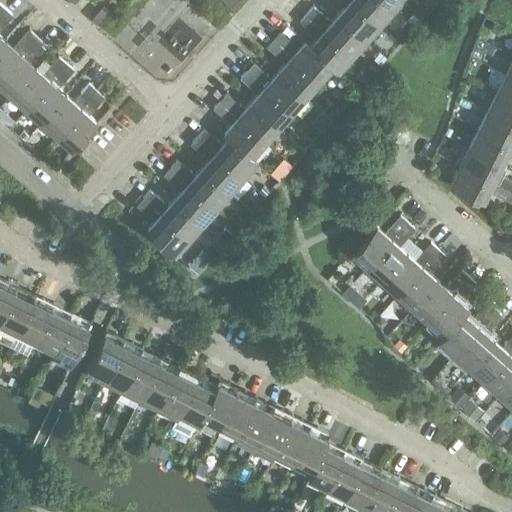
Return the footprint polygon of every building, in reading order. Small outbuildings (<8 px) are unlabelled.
[(379,22),(354,0),(339,0),(345,4),(338,12),(366,37),(379,22)] [(393,7),(385,0),(354,0),(379,22),(393,7)] [(103,4),(92,17),(98,23),(99,23),(110,10),(103,4)] [(366,37),(338,12),(331,20),(314,4),(306,12),(352,53),(366,37)] [(6,7),(0,13),(0,44),(6,38),(0,32),(0,29),(14,13),(6,7)] [(352,53),(306,12),(300,19),(317,35),(311,42),(306,39),(334,64),(334,63),(339,67),(352,53)] [(6,38),(0,44),(0,75),(37,34),(29,26),(13,44),(6,38)] [(334,64),(306,39),(299,46),(282,30),(275,38),(320,79),(334,64)] [(37,34),(0,75),(0,84),(11,94),(36,65),(28,58),(44,40),(37,34)] [(320,79),(275,38),(268,46),(286,61),(279,69),(306,94),(320,79)] [(36,65),(11,94),(26,107),(68,61),(60,54),(44,72),(36,65)] [(68,61),(26,107),(41,121),(67,92),(59,85),(75,68),(68,61)] [(306,94),(279,69),(272,77),(254,61),(247,69),(293,109),(306,94)] [(293,109),(247,69),(241,76),(259,92),(252,100),(279,125),(293,109)] [(511,75),(505,72),(496,90),(511,98),(511,75)] [(354,81),(360,87),(366,79),(360,74),(354,81)] [(67,92),(41,121),(57,135),(98,88),(90,81),(74,99),(67,92)] [(98,88),(57,135),(72,149),(98,120),(89,112),(105,95),(98,88)] [(511,98),(496,90),(487,108),(511,121),(511,98)] [(279,125),(252,100),(245,108),(227,92),(220,99),(266,140),(279,125)] [(266,140),(220,99),(213,107),(231,123),(224,131),(229,135),(252,155),(266,140)] [(511,121),(487,108),(477,127),(511,143),(511,121)] [(257,160),(252,155),(229,135),(222,142),(205,126),(198,134),(244,175),(257,160)] [(511,143),(477,127),(468,145),(502,162),(507,152),(511,154),(511,143)] [(244,175),(198,134),(191,142),(209,157),(202,165),(230,190),(244,175)] [(38,144),(34,149),(40,153),(44,149),(38,144)] [(502,162),(468,145),(459,163),(511,189),(511,177),(498,170),(502,162)] [(230,190),(202,165),(195,173),(178,157),(171,165),(216,206),(230,190)] [(511,195),(511,189),(459,163),(450,182),(483,199),(489,188),(510,199),(511,195)] [(216,206),(171,165),(164,172),(182,188),(175,196),(203,221),(216,206)] [(203,221),(175,196),(168,203),(150,188),(144,195),(189,236),(203,221)] [(189,236),(144,195),(137,203),(154,218),(147,227),(175,252),(189,236)] [(376,224),(351,252),(367,266),(408,220),(400,213),(384,231),(376,224)] [(408,220),(367,266),(382,280),(407,251),(399,244),(415,226),(408,220)] [(407,251),(382,280),(398,293),(439,247),(431,240),(415,258),(407,251)] [(439,247),(398,293),(413,307),(438,279),(430,272),(446,253),(439,247)] [(438,279),(413,307),(428,320),(469,274),(461,266),(445,285),(438,279)] [(0,316),(17,282),(0,273),(0,316)] [(469,274),(428,320),(443,334),(464,311),(468,305),(460,298),(476,280),(469,274)] [(16,332),(35,291),(17,282),(0,316),(0,338),(10,343),(16,332)] [(54,300),(35,291),(16,332),(34,341),(54,300)] [(356,293),(352,298),(359,305),(363,300),(356,293)] [(72,309),(54,300),(34,341),(52,350),(72,309)] [(464,311),(443,334),(439,339),(454,353),(495,307),(487,300),(471,318),(464,311)] [(495,307),(454,353),(470,366),(494,338),(487,331),(502,314),(495,307)] [(91,319),(72,309),(52,350),(71,360),(91,319)] [(381,315),(376,320),(381,325),(386,319),(381,315)] [(125,336),(106,326),(85,367),(104,376),(125,336)] [(494,338),(470,366),(485,380),(511,349),(511,333),(502,345),(494,338)] [(125,336),(104,376),(123,385),(143,345),(125,336)] [(143,345),(123,385),(123,386),(117,398),(135,406),(137,402),(138,402),(161,354),(143,345)] [(511,349),(485,380),(500,393),(511,379),(511,349)] [(161,354),(138,402),(156,411),(160,404),(180,363),(161,354)] [(424,357),(418,364),(424,369),(430,362),(424,357)] [(160,404),(178,413),(198,372),(180,363),(160,404)] [(200,416),(217,382),(198,372),(178,413),(197,422),(200,416)] [(16,378),(11,376),(7,384),(12,386),(16,378)] [(218,425),(238,384),(220,376),(217,382),(200,416),(217,425),(218,425)] [(511,379),(500,393),(511,403),(511,379)] [(238,384),(218,425),(236,434),(256,393),(238,384)] [(256,393),(236,434),(254,443),(274,403),(256,393)] [(274,403),(254,443),(273,453),(293,412),(274,403)] [(293,412),(273,453),(291,462),(311,421),(293,412)] [(311,421),(291,462),(309,471),(326,437),(330,430),(311,421)] [(326,437),(309,471),(306,477),(324,486),(345,446),(326,437)] [(156,458),(161,446),(152,441),(146,453),(156,458)] [(169,450),(163,446),(157,456),(164,459),(169,450)] [(343,496),(363,455),(345,446),(324,486),(321,494),(339,503),(343,496)] [(363,455),(343,496),(361,505),(381,464),(363,455)] [(381,464),(361,505),(374,511),(380,511),(399,474),(381,464)] [(399,474),(380,511),(403,511),(418,483),(399,474)] [(418,483),(403,511),(426,511),(436,492),(418,483)] [(436,492),(426,511),(448,511),(454,501),(436,492)] [(454,501),(448,511),(472,511),(473,511),(471,510),(454,501)]
